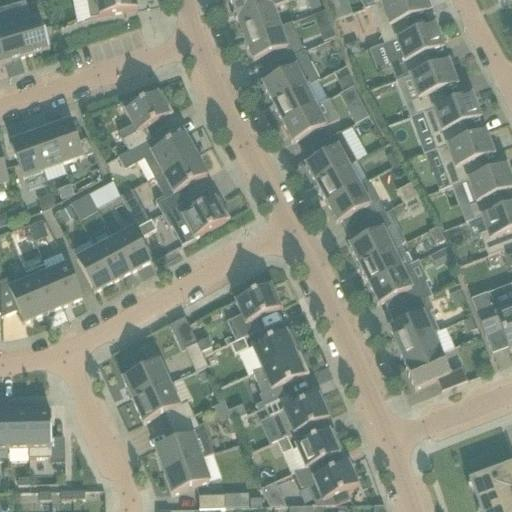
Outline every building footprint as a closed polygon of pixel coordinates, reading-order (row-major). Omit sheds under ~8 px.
[(86,0),(90,21),(137,12),(134,0),(86,0)] [(237,23),(238,23),(237,22),(272,9),(288,3),(286,0),(232,0),(229,1),(237,23)] [(316,0),(307,0),(306,1),(310,13),(320,10),(316,0)] [(346,0),(327,0),(335,21),(352,15),(346,0)] [(362,0),(367,11),(370,10),(374,9),(397,0),(362,0)] [(374,9),(370,10),(384,47),(396,43),(396,42),(412,37),(407,23),(427,16),(421,0),(397,0),(374,9)] [(25,4),(12,8),(27,59),(50,53),(39,16),(30,19),(25,4)] [(27,59),(12,8),(0,11),(0,19),(2,27),(0,27),(0,50),(5,66),(27,59)] [(237,22),(238,23),(245,43),(279,30),(272,11),(272,9),(237,22)] [(313,17),(320,37),(332,32),(325,13),(313,17)] [(292,26),(279,30),(245,43),(253,64),(264,60),(269,70),(302,53),(292,26)] [(434,28),(412,37),(396,42),(396,43),(384,47),(391,67),(397,84),(402,82),(410,80),(426,73),(427,73),(422,60),(443,52),(434,28)] [(332,32),(320,37),(323,44),(335,40),(332,32)] [(355,44),(345,48),(349,58),(359,54),(355,44)] [(391,67),(384,47),(370,52),(377,72),(391,67)] [(302,53),(269,70),(275,80),(262,86),(272,106),(305,90),(319,83),(317,77),(304,52),(302,53)] [(426,73),(410,80),(418,102),(412,105),(417,119),(423,116),(441,109),(436,96),(456,89),(448,65),(428,72),(427,73),(426,73)] [(341,92),(353,87),(349,78),(337,84),(341,92)] [(338,96),(346,112),(361,105),(353,89),(338,96)] [(305,90),(272,106),(273,107),(282,126),(315,110),(305,91),(305,90)] [(132,128),(118,136),(122,143),(128,155),(152,142),(146,131),(173,117),(161,95),(138,108),(135,101),(120,107),(125,115),(132,128)] [(423,116),(436,153),(464,143),(459,129),(480,122),(471,98),(441,109),(423,116)] [(329,103),(315,110),(282,126),(293,146),(325,130),(325,129),(339,122),(329,103)] [(360,105),(346,112),(354,128),(368,120),(360,105)] [(51,133),(63,167),(82,160),(91,157),(86,143),(78,146),(71,125),(51,133)] [(51,133),(31,140),(43,174),(63,167),(51,133)] [(317,161),(305,168),(316,187),(348,170),(357,165),(346,145),(340,135),(311,151),(317,161)] [(468,183),(478,179),(473,166),(493,159),(485,135),(464,143),(436,153),(450,190),(468,183)] [(128,155),(118,160),(125,172),(144,162),(154,181),(163,176),(196,159),(184,138),(158,152),(152,142),(128,155)] [(31,140),(11,147),(23,181),(24,181),(28,192),(47,186),(43,174),(31,140)] [(392,171),(401,166),(396,156),(387,161),(392,171)] [(163,176),(154,181),(154,182),(164,200),(155,204),(162,218),(185,205),(179,194),(207,179),(196,159),(163,176)] [(481,220),(499,213),(494,200),(511,193),(511,186),(506,169),(478,179),(468,183),(476,206),(470,209),(475,223),(481,220)] [(358,188),(348,170),(316,187),(327,207),(359,189),(358,188)] [(359,189),(327,207),(337,226),(350,219),(356,231),(381,217),(384,216),(367,184),(358,188),(359,189)] [(405,190),(411,202),(419,198),(413,186),(405,190)] [(70,187),(58,192),(61,202),(74,197),(70,187)] [(107,204),(100,191),(89,198),(95,210),(107,204)] [(122,198),(139,229),(151,223),(134,192),(122,198)] [(42,212),(55,208),(51,197),(38,201),(42,212)] [(95,210),(89,198),(72,207),(81,222),(97,213),(95,210)] [(185,205),(162,218),(170,231),(171,230),(182,249),(195,242),(195,241),(230,222),(218,201),(191,215),(186,205),(185,205)] [(511,208),(499,213),(481,220),(490,243),(483,246),(488,259),(504,254),(511,250),(511,248),(508,237),(511,235),(511,208)] [(74,220),(68,209),(59,214),(65,225),(74,220)] [(362,242),(349,248),(359,269),(400,249),(404,247),(394,227),(390,228),(384,216),(383,216),(381,217),(356,231),(362,242)] [(46,238),(39,223),(27,228),(34,243),(46,238)] [(151,223),(139,229),(144,239),(156,233),(151,223)] [(435,249),(446,244),(438,230),(429,235),(435,249)] [(108,233),(89,243),(90,244),(95,254),(112,286),(131,276),(114,244),(108,233)] [(133,234),(114,244),(131,276),(150,266),(133,234)] [(77,264),(95,254),(90,244),(72,254),(77,264)] [(400,249),(359,269),(369,288),(405,270),(410,268),(404,256),(400,249)] [(436,271),(450,265),(444,252),(430,259),(436,271)] [(77,264),(94,296),(112,286),(95,254),(77,264)] [(48,277),(68,269),(62,256),(43,264),(44,268),(48,277)] [(62,310),(48,277),(44,268),(25,276),(28,285),(42,319),(62,310)] [(68,269),(48,277),(62,310),(82,302),(81,301),(68,269)] [(405,270),(369,288),(378,308),(401,297),(406,309),(428,300),(428,301),(432,299),(425,283),(414,288),(405,270)] [(23,327),(42,319),(28,285),(25,276),(24,274),(0,284),(0,288),(1,321),(18,314),(23,325),(22,326),(23,327)] [(236,345),(243,342),(260,334),(255,323),(280,312),(270,290),(236,305),(235,305),(241,318),(227,325),(236,345)] [(465,303),(460,292),(449,297),(454,308),(465,303)] [(511,303),(499,308),(493,293),(470,302),(485,339),(501,333),(510,356),(511,354),(511,303)] [(411,321),(389,331),(398,351),(428,338),(436,335),(438,334),(430,313),(433,312),(428,301),(428,300),(406,309),(411,321)] [(476,332),(471,320),(464,324),(469,335),(476,332)] [(290,334),(252,351),(261,372),(299,356),(290,334)] [(428,338),(398,351),(406,371),(407,372),(437,359),(428,338)] [(197,346),(201,355),(212,350),(208,341),(197,346)] [(248,352),(243,342),(236,345),(233,346),(230,347),(235,358),(248,352)] [(208,370),(201,355),(197,346),(185,352),(195,376),(208,370)] [(261,372),(254,376),(262,396),(259,397),(264,409),(286,399),(282,389),(309,378),(299,356),(261,372)] [(407,372),(406,371),(405,371),(415,393),(437,383),(442,395),(464,385),(466,384),(461,370),(446,377),(438,358),(437,359),(407,372)] [(126,380),(122,382),(132,404),(169,388),(158,365),(140,374),(138,371),(125,377),(126,380)] [(169,388),(132,404),(143,427),(165,417),(170,431),(194,420),(187,405),(179,409),(178,409),(178,407),(169,388)] [(286,399),(264,409),(269,423),(272,422),(281,443),(287,440),(328,422),(318,400),(293,410),(288,398),(286,399)] [(264,410),(264,409),(262,404),(256,407),(258,413),(264,410)] [(229,413),(233,424),(246,418),(242,408),(229,413)] [(28,415),(6,416),(7,453),(28,452),(29,452),(28,415)] [(29,452),(28,452),(28,462),(52,461),(51,441),(51,415),(28,415),(29,452)] [(176,444),(155,452),(163,475),(201,462),(212,458),(214,457),(203,428),(198,429),(194,420),(170,431),(176,444)] [(295,450),(305,472),(318,467),(343,456),(333,433),(295,450)] [(281,443),(276,445),(282,458),(292,453),(287,440),(281,443)] [(52,461),(52,467),(65,466),(64,441),(51,441),(52,461)] [(201,462),(163,475),(171,498),(209,485),(201,462)] [(511,511),(511,466),(471,482),(482,511),(511,511)] [(318,467),(305,472),(294,477),(301,492),(307,489),(316,509),(311,509),(311,510),(336,509),(337,509),(350,503),(346,494),(358,489),(348,467),(323,478),(318,467)] [(30,481),(18,481),(18,489),(30,489),(30,481)] [(261,492),(269,510),(285,510),(275,485),(261,492)] [(73,495),(61,495),(61,503),(73,503),(73,495)] [(85,495),(73,495),(73,503),(85,503),(85,495)] [(51,496),(39,496),(39,504),(51,504),(51,496)] [(198,511),(224,511),(224,499),(198,499),(198,511)] [(262,502),(250,502),(250,510),(262,510),(262,502)]
